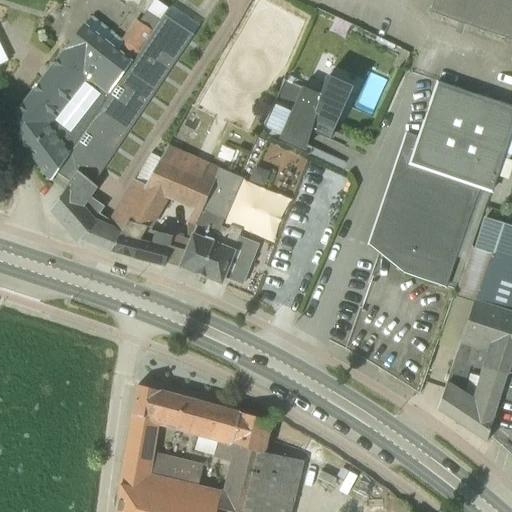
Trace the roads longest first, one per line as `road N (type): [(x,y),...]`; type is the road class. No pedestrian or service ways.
road 1 (primary): [(509,511),(383,415),(292,359),(148,294)]
road 2 (primary): [(139,315),(309,396),(472,511)]
road 3 (unclassified): [(110,511),(139,315)]
road 4 (unclassified): [(35,256),(28,198),(0,128)]
